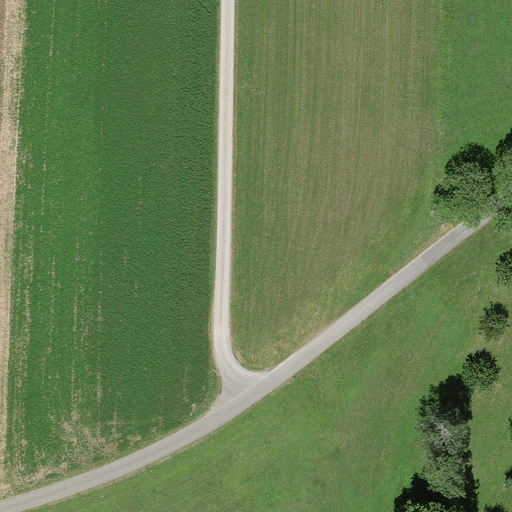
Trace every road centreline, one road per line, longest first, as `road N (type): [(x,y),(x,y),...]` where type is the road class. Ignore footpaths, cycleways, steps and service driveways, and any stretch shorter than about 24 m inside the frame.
road 1 (unclassified): [(0,509),(101,477),(238,405),(511,198)]
road 2 (track): [(223,0),(220,351),(238,405)]
